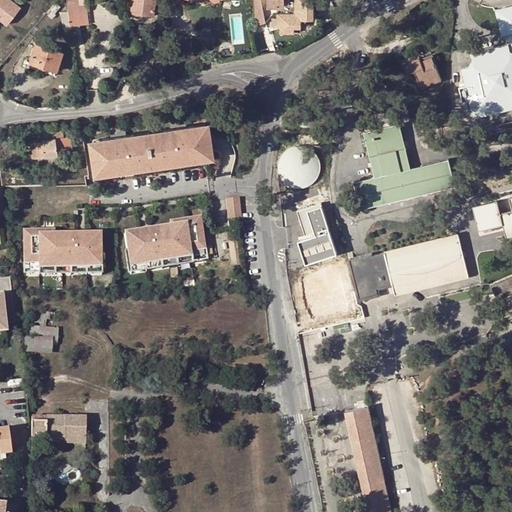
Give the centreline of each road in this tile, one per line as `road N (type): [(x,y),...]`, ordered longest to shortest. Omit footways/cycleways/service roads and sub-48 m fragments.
road 1 (residential): [(303,511),(266,260),(261,148),(289,78)]
road 2 (residential): [(289,78),(235,72),(127,106),(10,111)]
road 3 (unknown): [(262,175),(111,190)]
